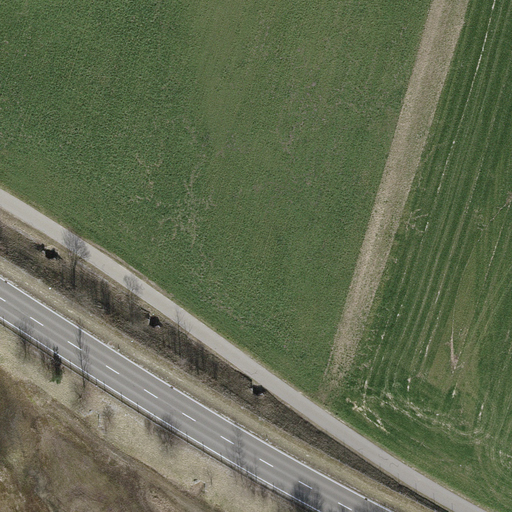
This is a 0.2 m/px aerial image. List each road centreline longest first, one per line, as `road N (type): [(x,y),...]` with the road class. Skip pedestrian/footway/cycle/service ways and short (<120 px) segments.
road 1 (track): [(0,198),(382,461),(471,511)]
road 2 (secondary): [(356,511),(0,296)]
